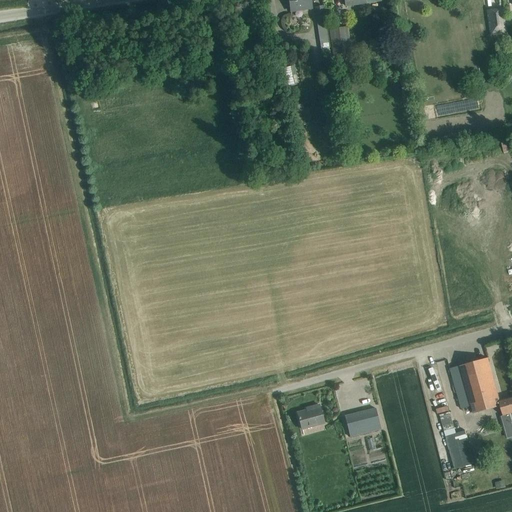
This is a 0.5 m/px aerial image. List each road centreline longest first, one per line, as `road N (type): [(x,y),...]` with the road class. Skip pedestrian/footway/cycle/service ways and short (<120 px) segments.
road 1 (unclassified): [(273,392),(511,325)]
road 2 (unclassified): [(119,0),(0,19)]
